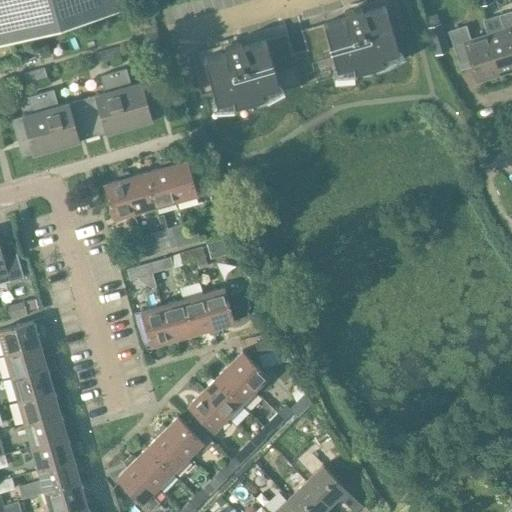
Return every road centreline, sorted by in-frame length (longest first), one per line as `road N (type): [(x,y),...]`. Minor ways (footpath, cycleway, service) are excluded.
road 1 (residential): [(118,415),(50,188)]
road 2 (residential): [(50,188),(71,170),(169,139)]
